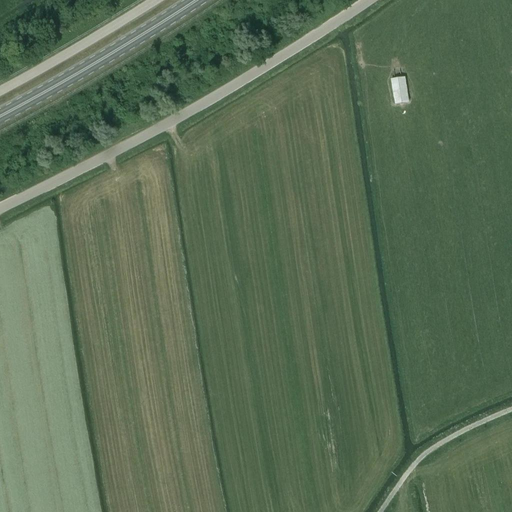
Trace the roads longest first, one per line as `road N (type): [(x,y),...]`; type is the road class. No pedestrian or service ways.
road 1 (unclassified): [(0,220),(320,47),(382,0)]
road 2 (primary): [(0,118),(197,0)]
road 3 (unclassified): [(0,93),(150,0)]
